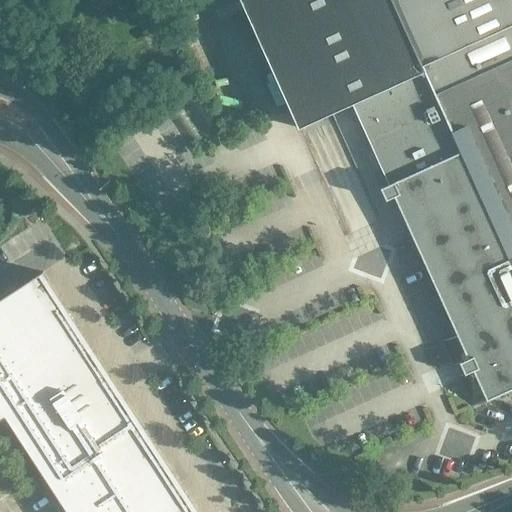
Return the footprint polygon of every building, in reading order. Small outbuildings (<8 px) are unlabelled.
[(511,0),(240,0),(298,127),(352,103),(389,185),(381,189),(386,200),(394,197),(456,335),(450,338),(461,363),(468,360),(472,370),(466,373),(480,404),(511,389),(511,0)] [(151,33),(156,51),(171,47),(166,28),(151,33)] [(126,106),(137,98),(121,75),(110,83),(126,106)] [(188,123),(202,133),(213,118),(199,107),(188,123)] [(167,121),(135,136),(157,182),(189,167),(167,121)] [(81,243),(69,251),(91,285),(102,277),(81,243)] [(42,272),(0,299),(0,361),(5,369),(0,372),(0,421),(5,418),(66,511),(194,511),(41,276),(43,274),(42,272)] [(133,347),(144,339),(121,305),(110,312),(133,347)] [(226,457),(204,464),(213,491),(234,484),(226,457)]
